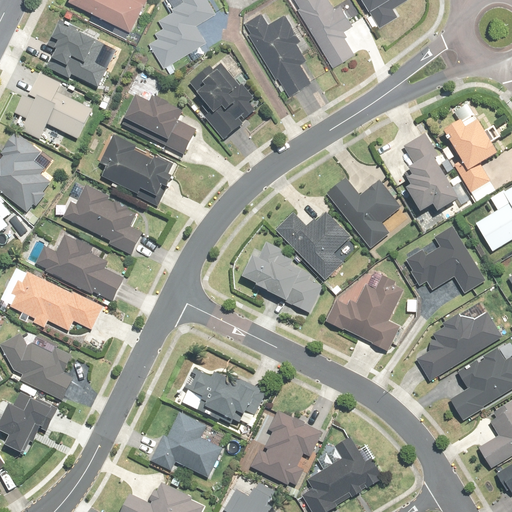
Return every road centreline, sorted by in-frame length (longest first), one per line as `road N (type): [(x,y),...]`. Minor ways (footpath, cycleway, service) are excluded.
road 1 (residential): [(451,487),(420,440),(367,392),(173,298)]
road 2 (residential): [(173,298),(220,216),(267,171),(378,98)]
road 3 (residential): [(52,511),(99,442),(173,298)]
